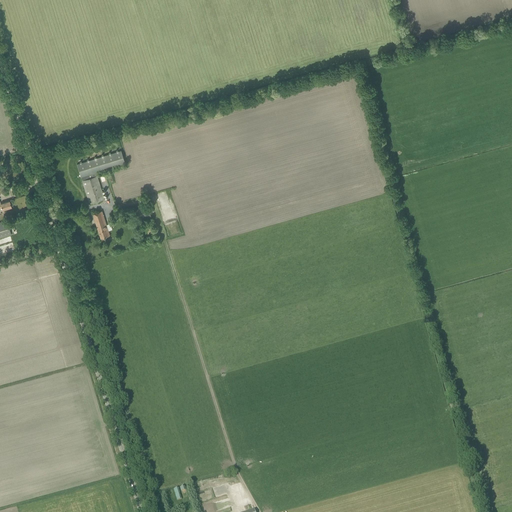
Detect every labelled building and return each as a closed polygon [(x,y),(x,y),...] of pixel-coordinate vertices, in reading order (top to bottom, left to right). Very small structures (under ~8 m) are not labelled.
[(96,172),(125,163),(121,150),(81,163),(77,164),(81,177),(82,180),(90,204),(104,199),(96,172)] [(0,207),(2,207),(2,210),(12,207),(10,200),(1,203),(0,201),(0,207)] [(148,206),(132,210),(136,224),(152,219),(148,206)] [(109,235),(101,211),(93,213),(100,238),(109,235)] [(0,238),(11,235),(6,220),(0,222),(0,238)] [(217,498),(231,492),(229,487),(214,493),(217,498)]
